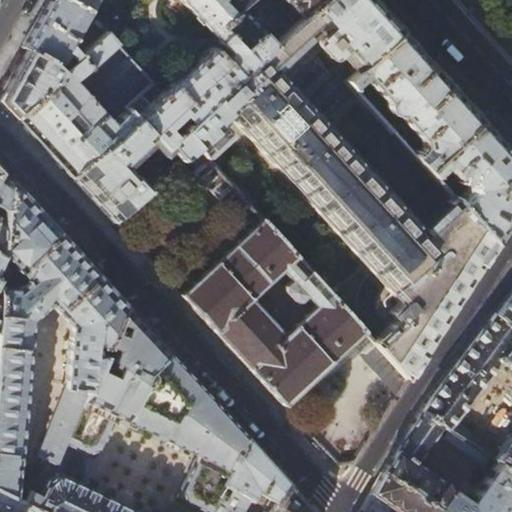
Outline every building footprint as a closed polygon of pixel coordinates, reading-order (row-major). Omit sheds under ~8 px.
[(85,12),(86,10),(69,0),(48,0),(47,3),(21,46),(26,49),(54,65),(66,45),(76,55),(103,32),(85,12)] [(389,22),(369,0),(317,0),(244,68),(159,146),(134,119),(115,137),(115,136),(68,176),(83,192),(109,220),(126,204),(183,153),(193,145),(203,156),(226,134),(215,121),(225,111),(387,290),(400,303),(390,312),(395,319),(389,325),(371,341),(405,379),(455,301),(493,243),(450,197),(417,227),(320,123),(272,68),(315,29),(319,33),(313,38),(312,40),(312,41),(312,42),(312,43),(313,44),(313,45),(323,56),(321,58),(342,81),(343,80),(398,31),(389,22)] [(69,0),(86,10),(91,0),(69,0)] [(180,0),(217,39),(244,68),(317,0),(180,0)] [(320,123),(354,92),(343,80),(342,81),(321,58),(323,56),(313,45),(313,44),(312,43),(312,42),(312,41),(312,40),(313,38),(319,33),(315,29),(272,68),(320,123)] [(438,75),(398,31),(343,80),(361,100),(365,96),(356,85),(363,79),(380,98),(377,101),(383,107),(385,107),(387,111),(390,114),(395,116),(397,116),(412,133),(410,135),(415,141),(418,139),(419,147),(412,155),(425,169),(478,119),(438,75)] [(66,45),(54,65),(59,73),(13,117),(31,136),(68,176),(115,136),(115,137),(134,119),(124,108),(150,83),(103,32),(76,55),(66,45)] [(159,146),(244,68),(217,39),(159,93),(150,83),(124,108),(134,119),(159,146)] [(26,49),(22,56),(18,63),(0,94),(0,102),(4,107),(13,117),(59,73),(54,65),(26,49)] [(0,94),(18,63),(22,56),(18,53),(0,84),(0,94)] [(511,156),(504,147),(478,119),(425,169),(439,185),(445,180),(446,181),(452,176),(461,184),(461,190),(457,193),(449,184),(443,189),(493,243),(511,213),(511,156)] [(191,173),(228,214),(232,211),(250,228),(178,294),(281,405),(348,343),(350,341),(362,355),(359,358),(394,397),(405,379),(371,341),(257,214),(203,156),(193,145),(183,153),(196,168),(191,173)] [(54,463),(85,389),(111,329),(121,305),(89,268),(55,233),(52,230),(7,181),(3,211),(0,245),(0,490),(12,497),(29,322),(29,319),(47,302),(55,311),(68,325),(62,388),(36,455),(42,458),(54,463)] [(126,204),(109,220),(115,227),(132,211),(126,204)] [(511,287),(493,313),(511,330),(511,287)] [(85,389),(62,445),(92,460),(114,417),(198,455),(176,497),(207,511),(244,437),(217,408),(213,404),(160,346),(121,305),(111,329),(85,389)] [(511,330),(493,313),(492,313),(491,313),(464,349),(455,361),(418,410),(442,425),(447,428),(488,457),(495,462),(511,473),(511,330)] [(442,425),(418,410),(400,441),(393,453),(382,471),(435,509),(450,489),(413,463),(442,425)] [(481,465),(488,457),(447,428),(441,437),(481,465)] [(313,511),(292,488),(244,437),(207,511),(206,511),(313,511)] [(450,489),(435,509),(439,511),(509,511),(511,509),(511,473),(495,462),(467,501),(450,489)] [(439,511),(435,509),(382,471),(365,498),(357,511),(379,511),(385,504),(396,511),(439,511)] [(28,490),(23,502),(44,511),(133,511),(56,474),(47,481),(46,481),(38,495),(28,490)] [(0,511),(17,511),(23,502),(12,497),(0,490),(0,511)] [(44,511),(23,502),(17,511),(44,511)]
